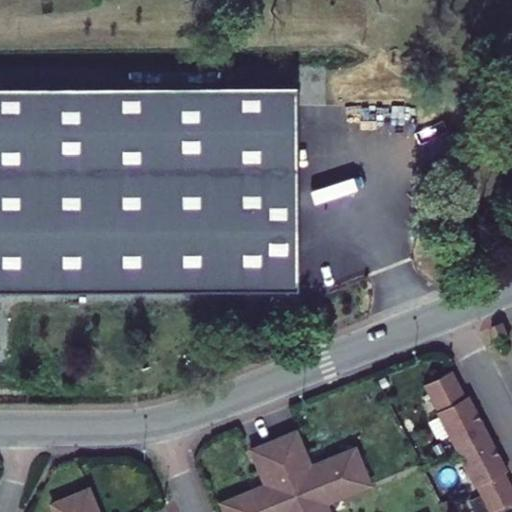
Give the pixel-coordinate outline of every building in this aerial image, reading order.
[(296,79),(0,83),(0,284),(298,281),(296,79)] [(491,328),(497,342),(509,337),(504,323),(491,328)] [(448,433),(457,450),(488,433),(468,395),(465,397),(451,370),(423,385),(439,415),(448,433)] [(438,438),(448,433),(439,415),(429,420),(438,438)] [(355,447),(310,466),(296,431),(273,440),(296,494),(362,466),(355,447)] [(488,433),(457,450),(481,495),(489,511),(493,511),(511,502),(511,487),(504,473),(507,471),(488,433)] [(251,511),(296,494),(273,440),(251,449),(265,484),(221,503),(224,511),(251,511)] [(362,466),(296,494),(303,511),(329,511),(326,503),(370,485),(362,466)] [(98,511),(89,488),(70,496),(76,511),(98,511)] [(303,511),(296,494),(251,511),(303,511)] [(475,511),(489,511),(481,495),(470,501),(475,511)] [(76,511),(70,496),(51,504),(54,511),(76,511)]
